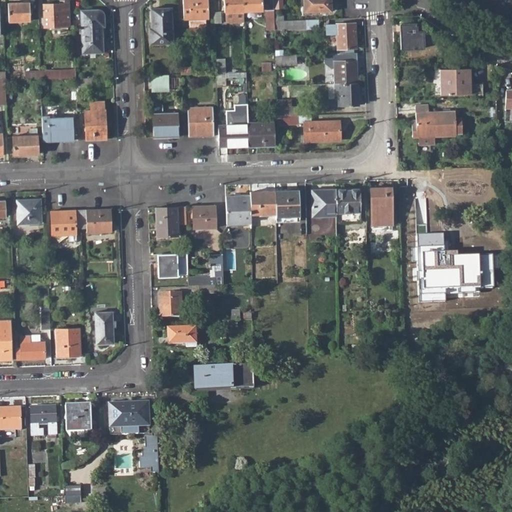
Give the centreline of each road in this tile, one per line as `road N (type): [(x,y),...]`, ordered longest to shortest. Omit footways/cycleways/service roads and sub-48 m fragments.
road 1 (residential): [(0,385),(118,382),(136,374),(143,359),(134,173)]
road 2 (residential): [(134,173),(345,167)]
road 3 (residential): [(377,0),(379,140),(361,162),(345,167)]
road 4 (residential): [(134,173),(126,0)]
road 5 (residential): [(0,178),(134,173)]
